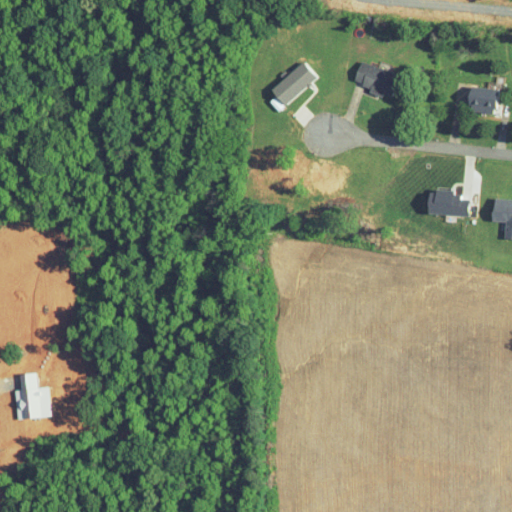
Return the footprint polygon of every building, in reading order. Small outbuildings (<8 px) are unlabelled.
[(376,92),(385,69),(348,54),(340,74),(357,81),(356,84),(376,92)] [(257,84),(272,100),(303,71),(288,55),(257,84)] [(453,104),(482,108),(486,84),(457,79),(453,104)] [(415,184),(414,208),(455,209),(456,193),(446,193),(447,186),(415,184)] [(492,216),(490,232),(505,234),(510,195),(481,191),(478,214),(492,216)]
